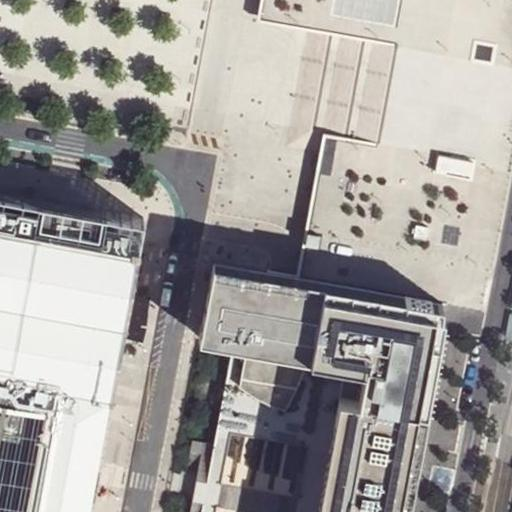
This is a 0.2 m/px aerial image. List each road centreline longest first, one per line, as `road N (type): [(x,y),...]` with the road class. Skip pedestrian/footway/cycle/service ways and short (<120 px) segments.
road 1 (residential): [(134,511),(195,184),(177,163),(0,132)]
road 2 (trunk): [(443,511),(511,142)]
road 3 (residential): [(511,233),(459,511)]
